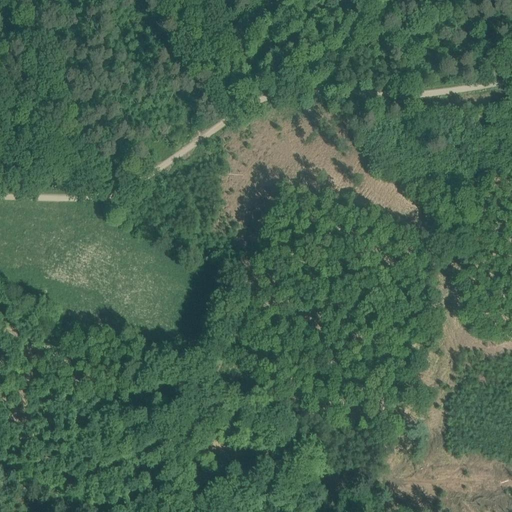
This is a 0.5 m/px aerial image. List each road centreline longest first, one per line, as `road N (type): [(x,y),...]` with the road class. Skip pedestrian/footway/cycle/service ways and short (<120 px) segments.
road 1 (track): [(0,196),(130,188),(260,98),(280,93),(425,93),(511,79)]
road 2 (track): [(280,93),(384,0)]
